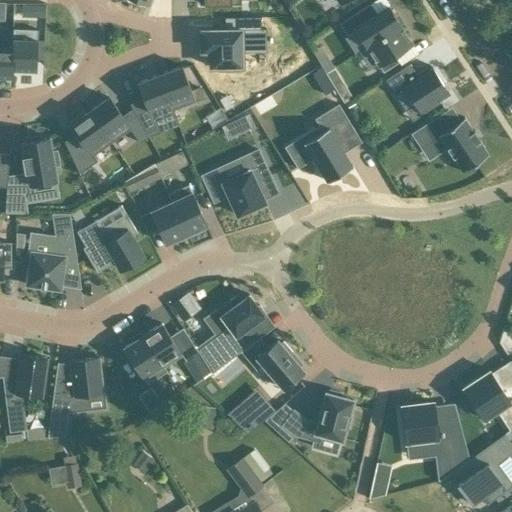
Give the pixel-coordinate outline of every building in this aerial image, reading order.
[(370,2),(340,22),(348,34),(356,29),(367,45),(401,24),(395,14),(389,5),(377,12),(370,2)] [(34,5),(33,16),(45,17),(45,5),(34,5)] [(224,28),(201,28),(201,49),(210,49),(210,64),(218,64),(218,68),(241,68),(241,51),(264,50),(264,28),(259,28),(259,16),(224,17),(224,28)] [(413,42),(401,24),(367,45),(384,71),(398,61),(394,55),(413,42)] [(15,39),(0,37),(0,76),(13,77),(13,69),(15,39)] [(38,39),(15,39),(13,69),(37,70),(38,39)] [(328,56),(320,61),(327,72),(335,67),(328,56)] [(410,64),(386,80),(395,93),(405,87),(422,112),(450,93),(432,67),(418,76),(410,64)] [(182,65),(160,73),(173,109),(196,101),(191,89),(182,65)] [(341,79),(335,67),(327,72),(333,83),(341,79)] [(144,98),(131,103),(133,108),(147,132),(155,129),(152,119),(174,111),(173,109),(160,73),(138,82),(144,98)] [(201,85),(191,89),(196,101),(207,96),(201,85)] [(109,96),(90,110),(112,142),(130,129),(140,142),(149,136),(147,132),(133,108),(123,115),(109,96)] [(322,131),(307,140),(309,142),(317,155),(314,157),(314,156),(313,157),(327,181),(352,166),(339,143),(354,134),(358,142),(361,140),(339,103),(315,118),(323,130),(322,131)] [(76,132),(65,140),(80,173),(97,160),(93,155),(112,142),(90,110),(71,124),(76,132)] [(249,114),(238,119),(243,131),(254,126),(249,114)] [(433,118),(410,133),(419,148),(438,136),(460,171),(488,153),(464,116),(442,131),(433,118)] [(24,159),(20,159),(21,167),(24,167),(24,170),(26,170),(28,185),(58,180),(56,165),(59,164),(57,150),(53,151),(51,135),(40,137),(40,135),(26,137),(27,139),(20,140),(24,159)] [(218,167),(202,174),(214,201),(229,194),(238,215),(265,202),(264,199),(256,181),(271,175),(258,148),(242,156),(247,166),(223,177),(218,167)] [(0,185),(7,187),(8,176),(10,154),(0,152),(0,185)] [(165,158),(155,163),(161,176),(171,171),(165,158)] [(136,175),(125,180),(130,191),(141,186),(136,175)] [(188,184),(168,194),(171,201),(187,234),(194,230),(195,233),(206,228),(204,226),(207,224),(188,184)] [(7,194),(6,212),(16,212),(20,212),(21,195),(7,194)] [(171,201),(151,210),(166,243),(187,234),(171,201)] [(122,205),(77,231),(86,246),(83,247),(97,271),(116,261),(121,269),(144,255),(132,235),(138,232),(122,205)] [(80,207),(71,213),(75,221),(85,215),(80,207)] [(3,212),(3,219),(16,220),(16,212),(6,212),(3,212)] [(32,251),(27,284),(60,289),(63,265),(78,263),(70,213),(51,212),(56,240),(50,241),(48,253),(32,251)] [(11,242),(0,241),(0,277),(3,278),(3,264),(11,264),(11,242)] [(197,346),(195,347),(212,373),(241,351),(261,336),(270,329),(269,328),(265,332),(257,321),(265,314),(258,305),(249,293),(243,298),(239,293),(216,309),(229,327),(217,336),(199,349),(197,346)] [(181,353),(162,322),(143,334),(162,365),(181,353)] [(511,338),(504,327),(500,342),(507,354),(511,350),(511,338)] [(162,365),(143,334),(124,346),(148,384),(167,372),(162,365)] [(261,336),(241,351),(257,369),(263,364),(283,388),(304,370),(291,354),(293,352),(283,340),(281,342),(277,338),(269,346),(261,336)] [(2,376),(8,430),(25,429),(22,398),(23,394),(41,396),(47,357),(21,353),(18,377),(2,376)] [(210,371),(198,354),(186,362),(197,379),(210,371)] [(69,379),(56,377),(48,437),(66,435),(71,395),(88,393),(88,398),(103,396),(98,356),(71,359),(73,378),(69,379)] [(489,369),(463,386),(485,419),(497,411),(509,429),(511,426),(511,383),(503,389),(491,372),(489,369)] [(151,385),(138,393),(149,410),(162,402),(151,385)] [(294,409),(282,424),(294,433),(296,434),(314,439),(312,446),(338,453),(341,439),(342,439),(346,425),(349,426),(353,414),(349,413),(353,399),(342,396),(343,392),(330,389),(329,392),(326,392),(318,422),(309,420),(294,409)] [(242,400),(227,414),(248,434),(276,410),(268,400),(253,413),(242,400)] [(434,401),(401,405),(406,442),(436,439),(441,479),(469,459),(460,422),(437,425),(434,401)] [(216,411),(199,409),(198,418),(215,420),(216,411)] [(507,433),(454,470),(455,472),(456,471),(463,481),(458,485),(472,505),(483,497),(487,503),(486,504),(487,506),(511,488),(511,482),(499,464),(511,454),(511,443),(507,436),(508,435),(507,433)] [(241,457),(226,468),(247,496),(262,486),(241,457)] [(78,463),(57,466),(59,477),(65,476),(67,488),(82,485),(78,463)] [(389,478),(374,474),(369,498),(385,494),(389,478)] [(245,511),(262,511),(256,500),(243,508),(245,511)] [(193,511),(187,503),(173,511),(193,511)]
